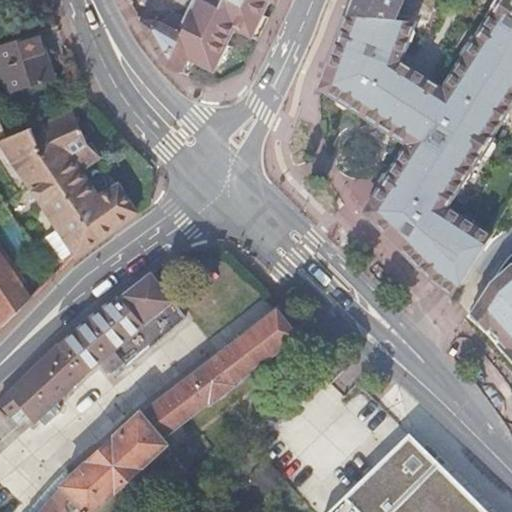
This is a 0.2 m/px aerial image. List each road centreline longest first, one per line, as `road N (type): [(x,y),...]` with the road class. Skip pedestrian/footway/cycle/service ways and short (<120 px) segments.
road 1 (secondary): [(207,191),(511,474)]
road 2 (secondary): [(511,441),(316,256),(241,172)]
road 3 (residential): [(0,365),(81,289),(207,191)]
road 4 (secondary): [(100,19),(107,67),(129,104),(207,191)]
road 5 (secondary): [(212,140),(100,19)]
road 6 (residential): [(311,0),(257,113)]
